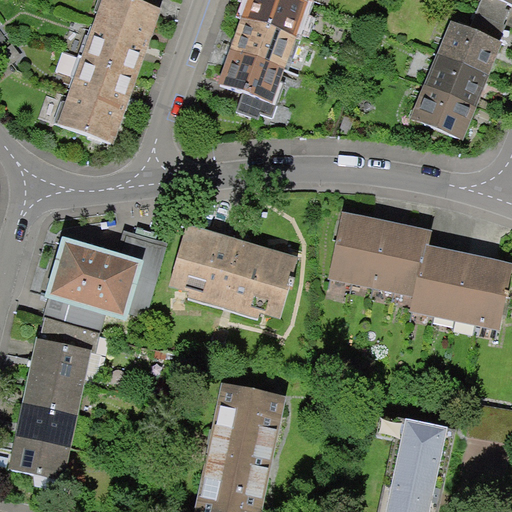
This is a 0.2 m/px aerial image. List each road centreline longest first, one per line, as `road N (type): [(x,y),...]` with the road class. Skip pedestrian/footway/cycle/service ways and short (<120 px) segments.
road 1 (residential): [(152,181),(305,167),(494,197)]
road 2 (residential): [(152,181),(215,0)]
road 3 (residential): [(0,336),(32,244),(72,200)]
